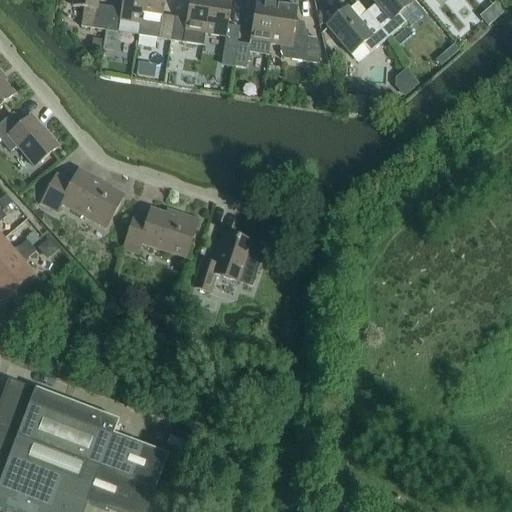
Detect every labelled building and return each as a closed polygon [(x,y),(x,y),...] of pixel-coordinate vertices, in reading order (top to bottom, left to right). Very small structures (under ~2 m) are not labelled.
[(105,30),(109,7),(97,5),(97,0),(73,0),(72,6),(83,8),(80,27),(100,30),(105,30)] [(109,7),(105,30),(117,32),(137,35),(139,24),(142,0),(121,0),(121,9),(109,7)] [(170,40),(173,17),(162,15),(164,0),(142,0),(139,24),(138,35),(158,38),(170,40)] [(205,34),(209,0),(188,0),(186,19),(173,17),(170,40),(203,46),(205,34)] [(223,50),(235,52),(236,43),(237,43),(239,27),(227,25),(231,0),(209,0),(205,34),(225,37),(223,50)] [(259,0),(259,1),(256,0),(253,20),(249,45),(248,53),(268,56),(270,46),(276,0),(259,0)] [(318,64),(320,53),(317,39),(306,38),(308,31),(305,30),(303,23),(295,21),(297,7),(277,4),(277,0),(276,0),(270,46),(279,48),(279,51),(283,60),(318,64)] [(409,26),(420,16),(410,5),(411,4),(408,0),(371,0),(380,10),(371,18),(388,38),(406,23),(409,26)] [(362,26),(347,8),(326,26),(350,55),(363,45),(370,53),(388,38),(371,18),(362,26)] [(462,16),(472,32),(483,25),(473,9),(462,16)] [(100,52),(101,39),(91,38),(90,51),(100,52)] [(249,45),(237,43),(236,43),(235,52),(233,67),(246,69),(248,53),(249,45)] [(413,77),(422,69),(415,61),(406,68),(413,77)] [(0,106),(14,94),(0,78),(0,106)] [(22,123),(13,113),(0,123),(0,140),(10,152),(17,146),(34,167),(57,147),(31,116),(22,123)] [(102,185),(102,184),(78,171),(71,184),(56,176),(41,202),(58,211),(61,204),(106,228),(123,197),(102,185)] [(175,217),(150,210),(147,221),(134,217),(124,247),(137,251),(140,244),(185,259),(191,239),(197,220),(176,214),(175,217)] [(193,287),(210,293),(216,275),(252,287),(263,252),(250,247),(252,243),(223,233),(213,264),(202,261),(193,287)] [(14,251),(4,239),(0,242),(0,272),(31,246),(26,240),(14,251)] [(3,300),(19,287),(33,274),(23,262),(35,251),(31,246),(0,272),(0,293),(2,292),(6,296),(3,299),(3,300)] [(183,305),(179,317),(193,322),(197,309),(183,305)] [(249,328),(253,315),(240,310),(235,324),(249,328)] [(0,433),(152,493),(166,456),(112,435),(117,421),(18,384),(4,395),(0,405),(0,433)] [(177,402),(173,412),(192,419),(196,409),(177,402)] [(109,511),(145,511),(152,493),(0,433),(0,509),(7,511),(83,511),(87,503),(109,511)]
